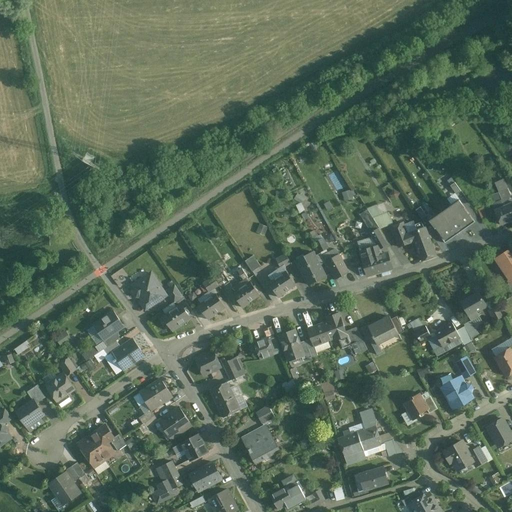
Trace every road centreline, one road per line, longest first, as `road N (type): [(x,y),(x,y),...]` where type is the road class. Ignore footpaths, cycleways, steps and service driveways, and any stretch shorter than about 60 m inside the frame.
road 1 (unclassified): [(25,0),(74,227),(162,349)]
road 2 (unclassified): [(511,235),(162,349)]
road 3 (unclassified): [(486,511),(439,478),(425,452),(439,435),(511,394)]
road 4 (unclassified): [(167,356),(258,511)]
road 5 (residential): [(44,455),(55,436),(167,356)]
